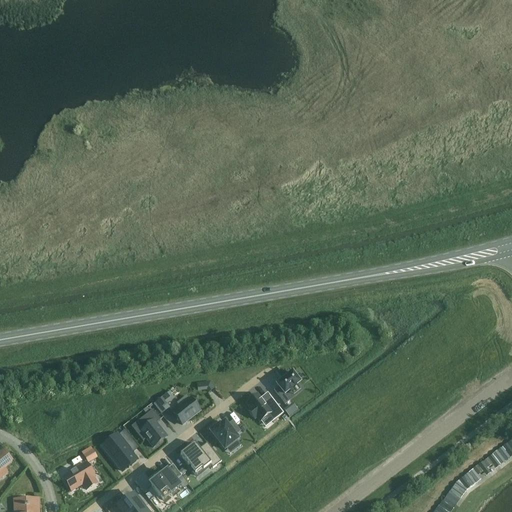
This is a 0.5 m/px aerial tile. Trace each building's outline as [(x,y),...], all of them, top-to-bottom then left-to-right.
[(292,373),(276,385),(282,392),(277,396),(285,406),(290,401),(285,395),(300,383),(292,373)] [(257,395),(246,404),(251,410),(248,412),(254,419),(256,418),(260,422),(268,416),(273,422),(283,414),(269,396),(262,401),(257,395)] [(190,400),(173,414),(182,425),(199,412),(190,400)] [(153,410),(139,421),(145,428),(140,432),(146,439),(153,448),(167,438),(156,424),(161,420),(153,410)] [(219,426),(211,433),(225,450),(237,440),(235,436),(240,432),(232,422),(227,426),(225,423),(220,427),(219,426)] [(125,431),(119,435),(127,446),(133,441),(125,431)] [(119,441),(106,451),(123,472),(129,467),(129,468),(132,466),(131,465),(136,462),(119,441)] [(194,444),(180,455),(196,476),(210,465),(211,467),(218,462),(211,454),(205,458),(194,444)] [(505,453),(510,449),(507,444),(502,448),(505,453)] [(501,456),(505,453),(502,448),(497,452),(501,456)] [(93,451),(84,456),(88,463),(97,458),(93,451)] [(0,474),(5,471),(3,469),(12,462),(4,452),(0,455),(0,474)] [(496,460),(501,456),(497,452),(492,455),(496,460)] [(491,464),(496,460),(492,455),(488,459),(491,464)] [(486,467),(491,464),(488,459),(483,462),(486,467)] [(481,471),(486,468),(482,463),(477,466),(481,471)] [(86,464),(63,478),(71,491),(94,477),(86,464)] [(157,481),(151,486),(159,497),(161,495),(175,485),(173,483),(181,477),(173,465),(158,476),(160,479),(157,481)] [(476,475),(481,471),(477,466),(473,470),(476,475)] [(472,478),(476,475),(473,470),(468,474),(472,478)] [(467,482),(472,478),(468,474),(463,477),(467,482)] [(462,486),(467,482),(463,477),(458,481),(462,486)] [(458,491),(461,486),(457,483),(453,487),(458,491)] [(454,496),(458,491),(453,487),(449,492),(454,496)] [(451,501),(454,496),(449,492),(446,497),(451,501)] [(447,505),(451,501),(446,497),(442,502),(447,505)] [(129,498),(117,508),(120,511),(139,511),(143,508),(139,504),(135,506),(129,498)] [(38,511),(38,500),(31,500),(31,506),(27,507),(27,505),(24,505),(24,507),(17,507),(17,511),(38,511)] [(443,510),(447,505),(442,502),(439,507),(443,510)]
